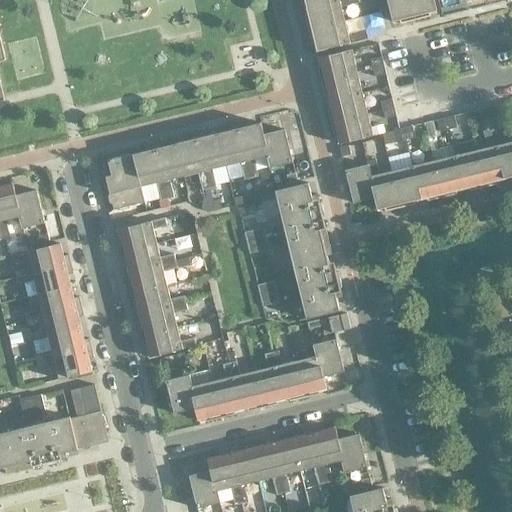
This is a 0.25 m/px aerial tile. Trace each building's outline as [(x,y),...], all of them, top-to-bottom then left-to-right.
[(358,3),(357,0),(339,0),(306,8),(308,14),(304,15),(308,30),(345,21),(341,7),(358,3)] [(387,0),(392,21),(399,20),(400,23),(415,19),(410,0),(387,0)] [(410,0),(415,19),(430,16),(429,12),(436,10),(433,0),(410,0)] [(348,35),(345,21),(308,30),(312,45),(315,44),(317,51),(367,39),(365,31),(348,35)] [(357,72),(351,50),(319,57),(320,65),(317,65),(320,81),(357,72)] [(384,65),(382,57),(370,59),(372,68),(384,65)] [(386,73),(384,65),(372,68),(374,76),(386,73)] [(362,93),(357,72),(320,81),(324,96),(328,95),(329,101),(362,93)] [(367,114),(362,93),(329,101),(331,107),(327,108),(330,123),(367,114)] [(394,107),(392,99),(381,101),(383,110),(394,107)] [(500,117),(497,105),(488,108),(490,119),(500,117)] [(396,116),(394,107),(383,110),(385,118),(396,116)] [(490,119),(488,108),(478,110),(481,121),(490,119)] [(373,136),(367,114),(330,123),(334,138),(338,137),(340,144),(373,136)] [(457,127),(454,116),(446,118),(448,129),(457,127)] [(448,129),(446,118),(437,120),(440,131),(448,129)] [(249,126),(247,120),(238,122),(251,179),(258,177),(254,159),(267,156),(269,155),(264,134),(261,123),(249,126)] [(251,179),(238,122),(228,124),(230,130),(218,133),(226,166),(240,162),(244,180),(251,179)] [(424,124),(428,137),(436,135),(432,122),(424,124)] [(415,137),(412,126),(403,128),(405,140),(415,137)] [(405,140),(403,128),(393,131),(396,142),(405,140)] [(285,129),(264,134),(269,155),(267,156),(270,168),(293,162),(285,129)] [(207,136),(206,130),(196,132),(209,189),(216,187),(212,169),(226,166),(218,133),(207,136)] [(486,146),(494,143),(491,130),(482,132),(486,146)] [(209,189),(196,132),(186,135),(188,141),(176,143),(184,176),(198,173),(203,190),(209,189)] [(165,146),(163,140),(154,142),(167,199),(174,197),(169,180),(184,176),(176,143),(165,146)] [(511,180),(511,141),(497,145),(505,178),(511,177),(511,180)] [(167,199),(154,142),(144,145),(146,151),(133,154),(141,187),(156,183),(160,200),(167,199)] [(505,178),(497,145),(476,150),(485,187),(499,183),(499,180),(505,178)] [(351,154),(348,146),(339,148),(342,156),(351,154)] [(485,187),(476,150),(454,156),(462,188),(469,187),(470,190),(485,187)] [(108,154),(95,157),(97,167),(104,165),(108,182),(114,209),(145,202),(141,187),(133,154),(109,160),(108,154)] [(462,188),(454,156),(433,161),(442,197),(457,194),(456,190),(462,188)] [(367,161),(368,165),(376,197),(374,197),(377,209),(384,207),(385,211),(400,207),(391,171),(379,174),(375,159),(367,161)] [(442,197),(433,161),(412,166),(420,199),(426,197),(427,201),(442,197)] [(376,197),(368,165),(345,170),(353,203),(374,197),(376,197)] [(420,199),(412,166),(391,171),(400,207),(415,204),(414,200),(420,199)] [(287,175),(289,184),(298,182),(296,173),(287,175)] [(337,271),(335,265),(329,267),(326,256),(332,255),(324,220),(323,217),(325,217),(321,202),(320,203),(318,194),(311,195),(308,183),(276,191),(286,230),(296,270),(307,318),(340,311),(337,298),(343,297),(340,287),(342,286),(338,271),(337,271)] [(0,187),(0,184),(0,226),(3,239),(10,238),(6,220),(19,217),(21,216),(16,195),(13,184),(0,187)] [(37,190),(16,195),(21,216),(19,217),(21,229),(45,223),(37,190)] [(167,225),(165,217),(119,228),(120,235),(117,236),(120,251),(157,242),(153,228),(167,225)] [(264,228),(245,232),(250,253),(269,249),(264,228)] [(47,234),(39,236),(41,244),(49,242),(47,234)] [(160,257),(157,242),(120,251),(124,266),(128,265),(129,272),(176,260),(174,253),(160,257)] [(63,256),(60,243),(27,252),(31,267),(13,271),(15,278),(72,264),(69,255),(63,256)] [(178,267),(190,264),(189,257),(176,260),(178,267)] [(177,267),(176,260),(129,272),(131,278),(127,279),(131,294),(167,285),(163,271),(177,267)] [(74,274),(72,264),(15,278),(17,285),(35,281),(38,295),(71,286),(68,275),(74,274)] [(274,281),(258,285),(263,306),(279,302),(274,281)] [(170,299),(167,285),(131,294),(134,308),(138,307),(139,313),(186,302),(184,295),(170,299)] [(74,298),(71,286),(38,295),(41,309),(24,313),(26,320),(82,306),(79,297),(74,298)] [(187,309),(186,302),(139,313),(141,319),(137,320),(141,335),(177,327),(174,313),(187,309)] [(84,316),(82,306),(26,320),(27,327),(45,322),(48,337),(81,329),(78,317),(84,316)] [(324,336),(335,333),(350,330),(346,314),(320,320),(322,327),(324,336)] [(320,320),(307,323),(309,330),(322,327),(320,320)] [(181,341),(177,327),(141,335),(145,351),(148,350),(150,357),(197,345),(195,338),(181,341)] [(84,340),(81,329),(48,337),(52,351),(34,355),(36,362),(92,348),(90,339),(84,340)] [(21,333),(9,335),(11,345),(23,342),(21,333)] [(335,340),(312,345),(320,378),(322,378),(343,373),(335,340)] [(320,378),(312,345),(304,347),(307,359),(295,362),(304,398),(319,394),(318,391),(325,389),(322,378),(320,378)] [(94,358),(92,348),(36,362),(38,369),(55,364),(59,379),(91,371),(89,359),(94,358)] [(278,351),(271,353),(282,399),(288,398),(289,402),(304,398),(295,362),(281,365),(278,351)] [(282,399),(271,353),(264,355),(268,368),(253,372),(262,408),(277,404),(276,401),(282,399)] [(171,365),(169,356),(160,358),(162,367),(171,365)] [(236,361),(229,363),(240,409),(246,408),(247,412),(262,408),(253,372),(239,375),(236,361)] [(240,409),(229,363),(222,365),(225,378),(211,382),(220,418),(235,414),(234,411),(240,409)] [(197,373),(187,375),(195,408),(194,408),(197,420),(204,418),(205,421),(220,418),(211,382),(199,384),(197,373)] [(195,408),(187,375),(165,380),(173,413),(194,408),(195,408)] [(101,411),(95,385),(82,388),(88,414),(101,411)] [(88,414),(82,388),(71,390),(77,417),(88,414)] [(45,411),(41,395),(20,400),(24,416),(45,411)] [(58,461),(67,458),(65,452),(101,444),(100,440),(103,435),(106,434),(101,411),(88,414),(77,417),(71,419),(70,417),(0,433),(0,468),(5,467),(7,473),(43,464),(44,466),(58,463),(58,461)] [(323,430),(321,424),(312,427),(326,482),(332,481),(328,463),(342,460),(343,460),(338,439),(335,427),(323,430)] [(326,482),(312,427),(303,429),(304,435),(292,438),(300,470),(314,466),(319,484),(326,482)] [(281,440),(279,434),(270,437),(284,492),(291,491),(287,473),(300,470),(292,438),(281,440)] [(359,434),(338,439),(343,460),(342,460),(344,471),(367,466),(359,434)] [(284,492),(270,437),(260,439),(261,445),(250,448),(259,480),(273,477),(277,494),(284,492)] [(239,450),(237,445),(228,447),(242,503),(249,501),(244,484),(259,480),(250,448),(239,450)] [(242,503),(228,447),(218,449),(220,455),(207,458),(210,469),(215,490),(218,490),(230,487),(235,504),(242,503)] [(215,490),(210,469),(189,475),(197,507),(221,502),(218,490),(215,490)] [(362,479),(364,488),(373,486),(370,477),(362,479)] [(401,511),(400,505),(394,507),(392,498),(386,500),(384,487),(351,495),(354,511),(401,511)]
